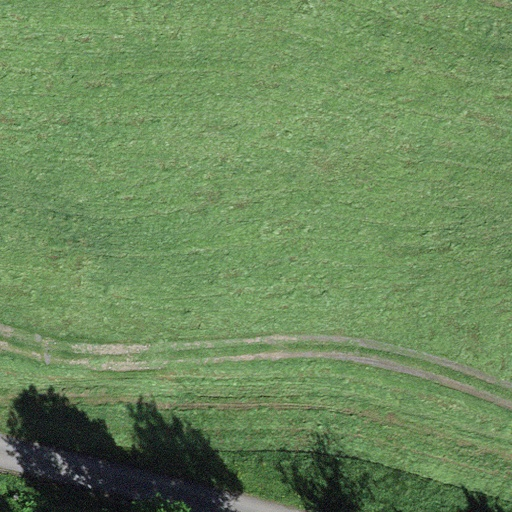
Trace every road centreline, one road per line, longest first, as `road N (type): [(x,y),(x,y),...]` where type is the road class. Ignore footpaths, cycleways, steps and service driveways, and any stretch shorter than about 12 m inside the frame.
road 1 (track): [(511,394),(434,366),(332,346),(120,358),(0,339)]
road 2 (unclassified): [(238,511),(0,455)]
